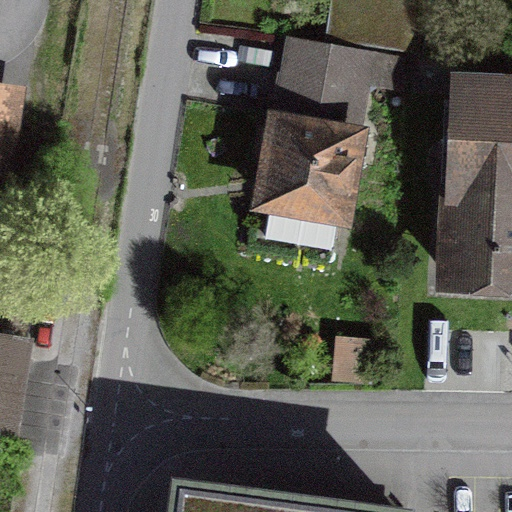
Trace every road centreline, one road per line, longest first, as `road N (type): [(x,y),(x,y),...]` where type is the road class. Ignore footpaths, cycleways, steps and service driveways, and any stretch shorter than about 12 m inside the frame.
road 1 (residential): [(112,415),(177,0)]
road 2 (residential): [(511,422),(112,415)]
